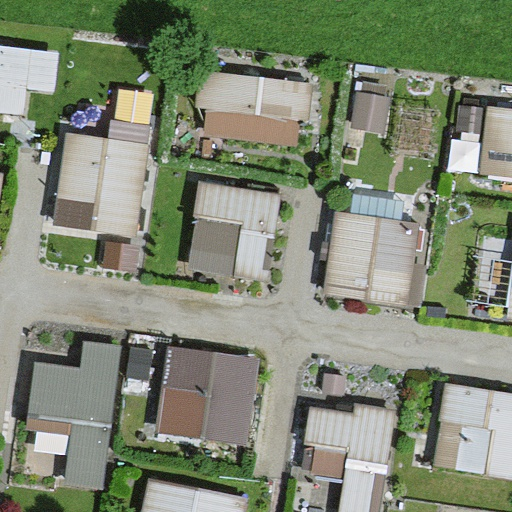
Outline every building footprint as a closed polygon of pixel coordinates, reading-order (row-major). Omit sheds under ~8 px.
[(83,102),(88,63),(0,51),(0,116),(49,123),(53,98),(83,102)] [(227,150),(327,164),(337,94),(236,80),(227,150)] [(354,85),(349,125),(390,130),(395,90),(354,85)] [(130,238),(168,240),(175,135),(147,133),(146,149),(99,146),(95,205),(131,208),(130,238)] [(0,258),(28,262),(39,185),(0,179),(0,258)] [(300,303),(311,204),(241,197),(234,265),(267,268),(264,300),(300,303)] [(444,319),(451,277),(436,274),(442,233),(376,223),(363,307),(444,319)] [(16,311),(0,308),(0,388),(3,389),(16,311)] [(121,354),(116,380),(67,371),(56,427),(109,436),(97,498),(131,504),(158,361),(121,354)] [(199,355),(194,395),(221,399),(216,443),(271,450),(282,366),(199,355)] [(511,398),(476,395),(473,429),(506,433),(501,486),(511,486),(511,398)] [(340,416),(335,452),(377,459),(373,484),(412,490),(423,417),(385,411),(383,423),(340,416)] [(4,511),(18,453),(0,449),(0,511),(4,511)] [(267,511),(269,503),(179,491),(176,511),(267,511)]
